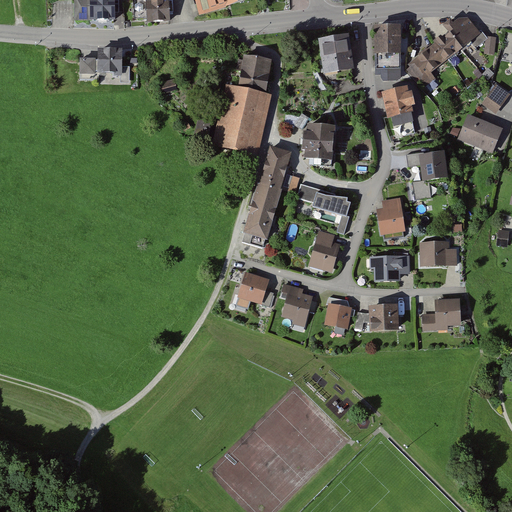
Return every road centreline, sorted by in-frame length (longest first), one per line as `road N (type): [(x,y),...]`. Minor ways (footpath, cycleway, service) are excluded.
road 1 (residential): [(366,13),(385,162),(345,286)]
road 2 (residential): [(239,27),(279,67),(232,265)]
road 3 (tertiary): [(0,32),(118,40),(239,27)]
road 4 (track): [(91,511),(78,474),(87,437),(111,416),(0,378)]
road 5 (residential): [(232,265),(159,382),(111,416)]
road 6 (tertiary): [(366,13),(435,6),(511,18)]
road 7 (residential): [(345,286),(465,291)]
